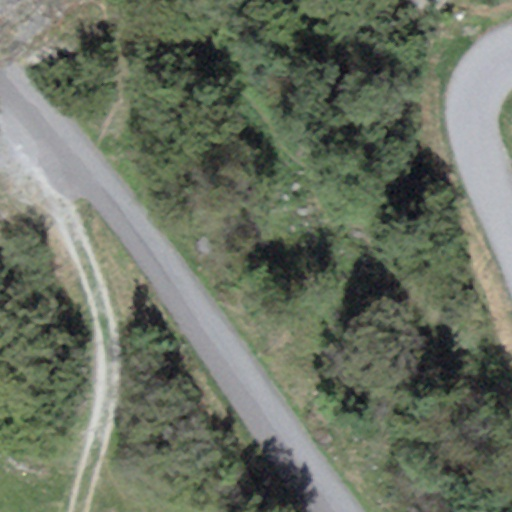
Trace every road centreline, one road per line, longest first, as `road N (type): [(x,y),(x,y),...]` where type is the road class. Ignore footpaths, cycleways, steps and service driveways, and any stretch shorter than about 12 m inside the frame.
road 1 (tertiary): [(344,511),(179,269),(0,41)]
road 2 (track): [(85,151),(64,179),(64,216),(112,329),(91,511)]
road 3 (tertiary): [(511,70),(497,78),(480,109),(483,167),(511,238)]
